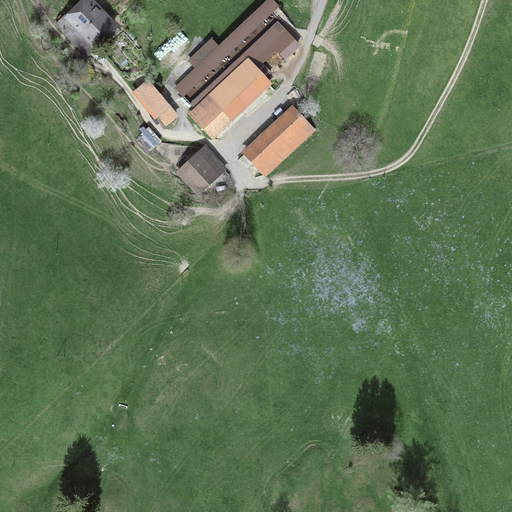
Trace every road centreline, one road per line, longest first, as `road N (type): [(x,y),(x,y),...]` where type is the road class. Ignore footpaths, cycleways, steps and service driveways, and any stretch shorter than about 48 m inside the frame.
road 1 (track): [(289,179),(370,173),(404,160),(449,86),(485,0)]
road 2 (track): [(34,0),(81,57),(120,81),(153,127),(233,145)]
